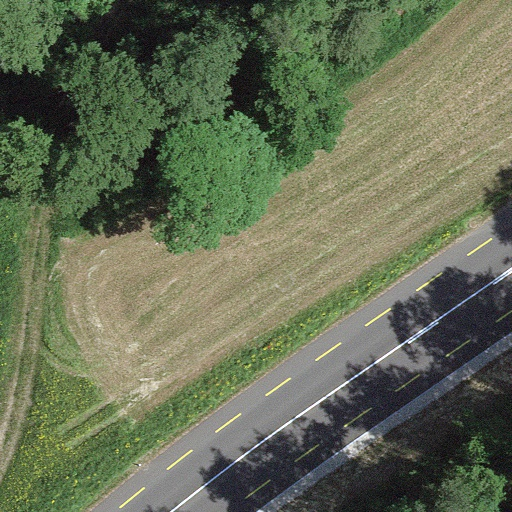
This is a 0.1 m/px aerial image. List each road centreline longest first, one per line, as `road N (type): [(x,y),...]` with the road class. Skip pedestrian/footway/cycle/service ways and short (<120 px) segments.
road 1 (track): [(0,458),(29,336),(53,163),(73,92),(124,0)]
road 2 (primary): [(511,273),(183,511)]
